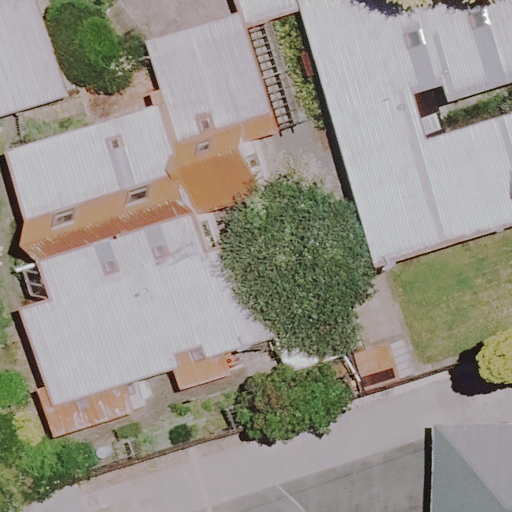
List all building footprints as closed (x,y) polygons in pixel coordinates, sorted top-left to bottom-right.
[(0,121),(70,101),(39,0),(3,0),(0,1),(0,121)] [(511,0),(243,0),(251,23),(313,5),(387,265),(511,229),(511,0)] [(198,198),(202,213),(265,196),(251,142),(277,134),(247,27),(158,51),(172,105),(14,148),(39,241),(198,198)] [(176,370),(183,391),(237,375),(231,354),(281,340),(250,238),(211,250),(205,230),(55,274),(63,302),(32,311),(69,436),(127,419),(117,388),(176,370)] [(367,348),(355,313),(281,340),(294,377),(339,361),(353,401),(413,380),(397,337),(367,348)] [(511,511),(511,430),(423,431),(422,511),(511,511)]
